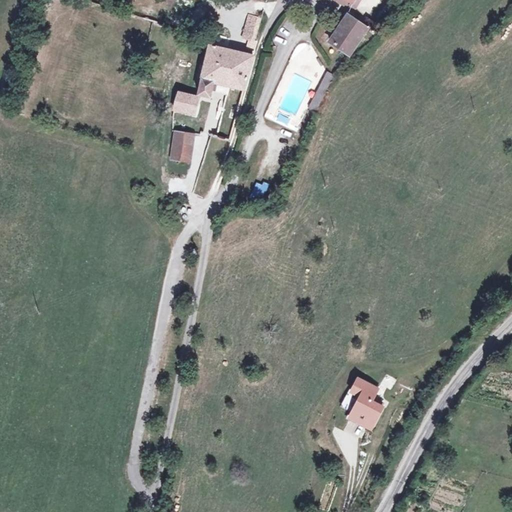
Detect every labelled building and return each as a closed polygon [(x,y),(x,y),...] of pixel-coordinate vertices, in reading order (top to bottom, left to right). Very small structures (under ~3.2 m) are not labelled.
[(333,0),(352,11),(359,0),(333,0)] [(371,26),(348,9),(327,38),(350,54),(371,26)] [(247,13),(241,36),(256,40),(262,17),(247,13)] [(255,57),(212,46),(199,95),(216,100),(220,83),(247,90),(255,57)] [(316,112),(334,74),(326,71),(308,108),(316,112)] [(202,97),(178,91),(173,108),(197,114),(202,97)] [(201,136),(176,130),(170,160),(195,165),(201,136)] [(251,197),(263,200),(268,184),(256,181),(251,197)] [(383,388),(361,376),(344,407),(350,414),(343,432),(358,439),(362,427),(376,429),(389,405),(378,397),(383,388)] [(456,511),(458,502),(431,498),(429,511),(456,511)]
